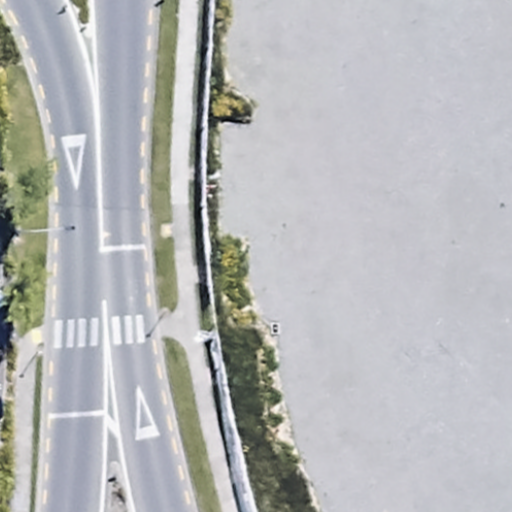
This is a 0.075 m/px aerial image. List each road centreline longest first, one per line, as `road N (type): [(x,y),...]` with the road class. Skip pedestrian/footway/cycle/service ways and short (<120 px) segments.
road 1 (unclassified): [(82,0),(105,331)]
road 2 (unclassified): [(105,331),(145,427),(166,511)]
road 3 (unclassified): [(69,511),(74,435),(105,331)]
